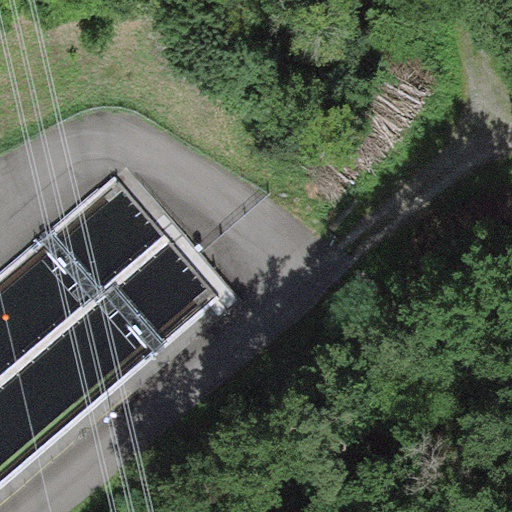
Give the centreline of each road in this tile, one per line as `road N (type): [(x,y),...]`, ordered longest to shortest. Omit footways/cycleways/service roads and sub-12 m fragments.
road 1 (unclassified): [(52,511),(408,213)]
road 2 (track): [(408,213),(452,168),(511,150)]
